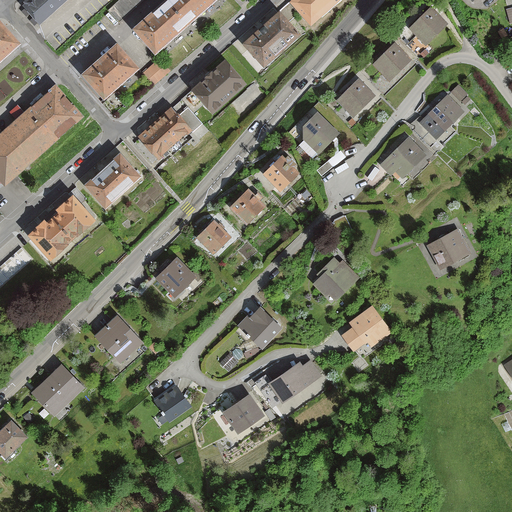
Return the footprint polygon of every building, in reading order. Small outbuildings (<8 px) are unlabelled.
[(26,4),(24,6),(40,24),(66,0),(27,0),(25,3),(26,4)] [(119,0),(108,10),(119,22),(143,0),(119,0)] [(213,0),(170,0),(155,14),(153,14),(151,15),(150,16),(150,18),(136,30),(155,52),(213,0)] [(291,0),(289,2),(299,14),(300,12),(311,24),(328,9),(329,11),(337,4),(336,2),(337,0),(295,0),(293,2),(291,0)] [(289,2),(277,13),(279,15),(287,23),(299,14),(289,2)] [(446,24),(431,9),(411,29),(426,44),(446,24)] [(287,23),(279,15),(265,28),(263,28),(262,29),(261,30),(260,32),(246,45),(264,65),(297,35),(287,23)] [(1,25),(0,24),(0,59),(18,44),(1,25)] [(508,36),(503,29),(498,32),(502,39),(508,36)] [(395,45),(375,65),(390,80),(410,60),(395,45)] [(98,63),(85,75),(104,97),(136,69),(117,47),(104,59),(101,59),(100,60),(99,61),(98,63)] [(159,59),(143,74),(153,85),(169,71),(159,59)] [(244,84),(225,63),(210,76),(194,90),(205,102),(213,111),(244,84)] [(358,81),(338,100),(353,116),(373,96),(358,81)] [(82,116),(56,87),(0,135),(0,178),(5,184),(82,116)] [(458,87),(452,92),(460,100),(465,94),(458,87)] [(193,113),(205,102),(194,90),(182,101),(193,113)] [(116,92),(102,104),(113,115),(126,103),(116,92)] [(425,119),(421,123),(429,130),(436,138),(462,112),(447,97),(434,110),(425,119)] [(182,101),(172,109),(190,129),(196,135),(189,141),(193,145),(209,131),(193,113),(182,101)] [(423,101),(415,112),(421,116),(425,119),(434,110),(426,102),(423,101)] [(190,129),(172,109),(159,121),(153,127),(140,138),(141,140),(157,158),(190,129)] [(337,134),(317,114),(304,128),(304,140),(299,145),(313,158),(337,134)] [(425,119),(421,116),(409,125),(421,137),(429,130),(421,123),(425,119)] [(152,163),(157,158),(141,140),(136,145),(152,163)] [(408,140),(382,165),(391,174),(396,169),(402,176),(424,155),(408,140)] [(138,176),(120,156),(104,170),(87,185),(105,205),(138,176)] [(284,160),(281,157),(265,173),(281,190),(297,174),(292,169),(296,165),(288,157),(284,160)] [(328,161),(317,170),(322,176),(333,167),(328,161)] [(72,198),(79,206),(87,199),(76,187),(69,194),(72,198)] [(251,194),(248,191),(231,206),(248,223),(264,207),(258,201),(261,197),(258,194),(255,196),(253,193),(251,194)] [(79,206),(72,198),(62,208),(59,210),(61,213),(47,225),(45,223),(42,225),(31,235),(50,257),(65,244),(65,243),(77,233),(92,220),(79,206)] [(345,216),(334,221),(335,224),(328,227),(334,241),(342,237),(341,235),(352,230),(345,216)] [(218,226),(214,223),(200,238),(214,251),(228,237),(221,230),(224,227),(220,224),(218,226)] [(457,231),(430,246),(441,267),(468,252),(457,231)] [(21,247),(0,266),(0,286),(31,259),(21,247)] [(177,260),(158,278),(175,295),(193,277),(192,275),(177,260)] [(322,276),(315,284),(325,295),(329,291),(336,298),(356,278),(345,267),(343,270),(334,260),(320,274),(322,276)] [(192,275),(193,277),(198,281),(201,278),(195,271),(192,275)] [(151,279),(140,290),(151,301),(161,290),(151,279)] [(390,331),(372,307),(351,322),(354,327),(344,335),(353,347),(363,340),(365,342),(369,340),(372,344),(390,331)] [(280,328),(260,308),(241,328),(262,347),(280,328)] [(117,315),(95,335),(120,363),(142,343),(117,315)] [(397,334),(389,340),(395,347),(402,341),(397,334)] [(154,343),(150,347),(156,353),(160,349),(154,343)] [(300,363),(270,383),(279,396),(283,401),(320,376),(310,362),(303,367),(300,363)] [(35,391),(33,393),(54,414),(83,387),(62,365),(49,378),(52,380),(44,387),(42,385),(35,391)] [(271,402),(279,396),(270,383),(265,375),(254,382),(262,394),(271,402)] [(160,398),(156,401),(162,410),(161,411),(163,414),(165,413),(169,420),(190,406),(176,387),(164,395),(162,395),(160,397),(160,398)] [(262,415),(249,395),(225,411),(233,424),(238,431),(262,415)] [(224,430),(233,424),(225,411),(222,407),(213,414),(224,430)] [(269,409),(265,411),(271,419),(274,417),(269,409)] [(28,413),(24,417),(28,422),(33,419),(28,413)] [(0,454),(1,456),(3,454),(6,456),(26,436),(11,421),(6,426),(6,425),(0,430),(0,454)]
